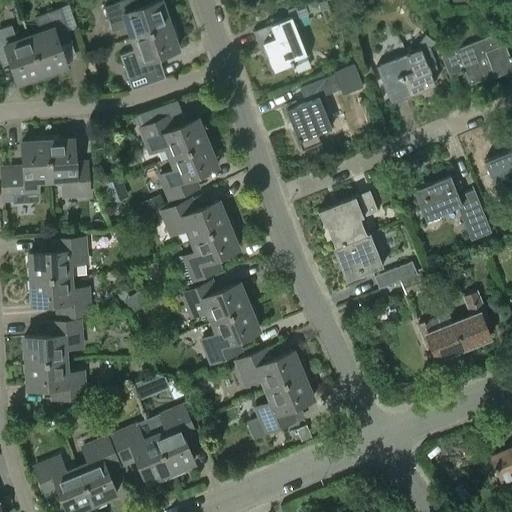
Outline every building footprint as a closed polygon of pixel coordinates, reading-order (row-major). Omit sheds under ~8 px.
[(159,0),(140,7),(136,0),(124,0),(103,8),(111,31),(126,26),(131,38),(168,25),(159,0)] [(290,17),(291,20),(307,14),(303,3),(287,10),(289,17),(290,17)] [(65,66),(58,46),(71,42),(67,31),(75,28),(68,5),(34,17),(40,32),(28,37),(41,75),(65,66)] [(269,25),(269,26),(253,32),(261,50),(264,49),(273,71),(290,65),(291,67),(293,66),(291,60),(305,54),(291,20),(290,17),(289,17),(269,25)] [(128,89),(155,80),(152,71),(158,68),(154,57),(177,49),(168,25),(131,38),(134,49),(116,55),(128,89)] [(28,37),(16,41),(11,26),(0,29),(0,66),(10,63),(17,83),(41,75),(28,37)] [(493,77),(511,69),(511,64),(497,27),(485,31),(488,37),(444,53),(439,41),(436,42),(448,77),(463,71),(468,84),(483,79),(482,76),(491,72),(493,77)] [(418,49),(374,67),(389,102),(433,84),(425,66),(434,62),(427,45),(436,42),(424,32),(417,42),(419,48),(418,49)] [(304,101),(296,105),(294,101),(283,106),(301,150),(319,143),(316,133),(329,128),(323,112),(327,110),(322,96),(339,89),(333,75),(298,88),(304,101)] [(159,120),(138,128),(148,152),(164,146),(169,158),(206,142),(196,119),(173,128),(168,116),(159,120)] [(72,139),(47,140),(49,180),(61,179),(63,196),(88,194),(85,162),(73,163),(72,139)] [(49,180),(47,140),(21,142),(22,167),(1,168),(3,200),(37,198),(36,181),(49,180)] [(169,158),(173,169),(158,176),(168,199),(197,186),(193,176),(216,166),(206,142),(169,158)] [(511,148),(483,161),(498,198),(511,191),(511,148)] [(472,189),(457,196),(448,175),(411,190),(424,222),(437,217),(436,214),(455,206),(469,241),(490,232),(472,189)] [(119,178),(104,185),(111,202),(126,196),(119,178)] [(368,190),(350,197),(316,210),(322,225),(324,224),(333,246),(333,247),(365,234),(364,233),(358,218),(376,211),(368,190)] [(159,193),(134,204),(138,212),(162,202),(159,193)] [(217,201),(194,210),(189,199),(160,211),(170,234),(185,228),(190,240),(227,225),(217,201)] [(194,251),(179,258),(186,282),(218,269),(214,258),(237,249),(227,225),(190,240),(194,251)] [(333,247),(333,246),(331,247),(346,285),(363,278),(361,273),(381,266),(368,232),(364,233),(365,234),(333,247)] [(51,239),(52,251),(28,253),(29,278),(69,276),(68,264),(85,263),(83,237),(51,239)] [(479,251),(468,255),(470,261),(481,258),(479,251)] [(399,281),(416,275),(411,262),(372,277),(377,289),(398,281),(399,281)] [(420,273),(416,275),(399,281),(404,295),(425,286),(420,273)] [(69,276),(29,278),(31,304),(55,303),(56,316),(88,314),(86,288),(70,289),(69,276)] [(237,283),(214,292),(210,282),(181,294),(190,316),(205,310),(210,322),(247,306),(237,283)] [(470,315),(451,323),(462,349),(488,338),(480,317),(484,314),(475,292),(463,296),(470,315)] [(210,322),(215,334),(200,340),(210,363),(239,351),(234,340),(257,331),(247,306),(210,322)] [(462,349),(451,323),(447,312),(416,324),(422,340),(428,340),(430,346),(429,346),(434,360),(462,349)] [(47,322),(48,336),(23,337),(25,363),(65,360),(64,348),(80,347),(78,320),(47,322)] [(291,351),(269,360),(264,349),(235,361),(245,385),(259,379),(264,390),(301,374),(291,351)] [(66,373),(65,360),(25,363),(27,389),(51,387),(52,399),(83,397),(82,372),(66,373)] [(264,390),(269,401),(253,408),(257,418),(246,423),(252,437),(300,417),(295,405),(311,398),(301,374),(264,390)] [(161,376),(154,375),(159,389),(165,386),(161,376)] [(158,415),(146,420),(168,473),(192,463),(182,439),(193,434),(181,405),(158,415)] [(135,425),(111,435),(123,464),(135,459),(144,482),(168,473),(146,420),(135,425)] [(87,462),(76,467),(91,504),(115,494),(106,471),(118,466),(106,437),(81,447),(87,462)] [(511,481),(511,446),(488,456),(501,486),(511,481)] [(76,467),(64,472),(58,457),(33,467),(46,496),(58,491),(66,511),(71,511),(91,504),(76,467)]
